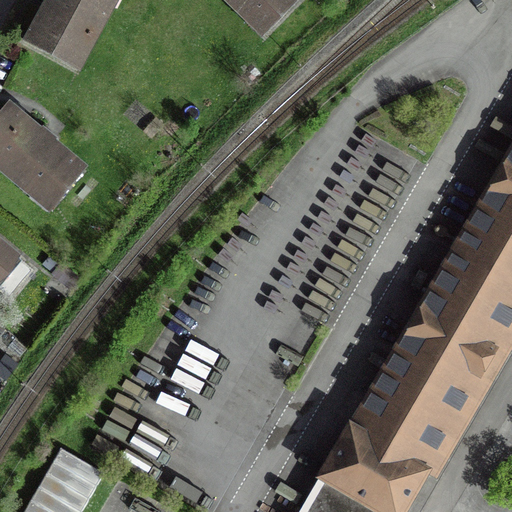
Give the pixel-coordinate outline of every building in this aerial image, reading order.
[(110,0),(47,0),(25,41),(74,67),(110,0)] [(232,0),(266,33),(298,0),(232,0)] [(7,110),(0,117),(0,164),(52,207),(81,171),(50,145),(53,142),(41,132),(38,135),(7,110)] [(399,511),(511,319),(511,153),(303,511),(399,511)] [(0,275),(16,257),(0,243),(0,275)] [(80,511),(104,472),(60,447),(22,511),(80,511)]
